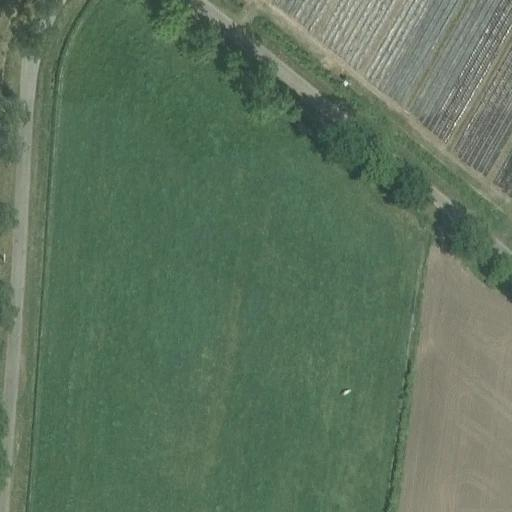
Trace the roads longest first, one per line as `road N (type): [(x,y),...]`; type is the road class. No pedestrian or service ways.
road 1 (unclassified): [(1,511),(29,57),(54,0)]
road 2 (unclassified): [(511,261),(195,0)]
